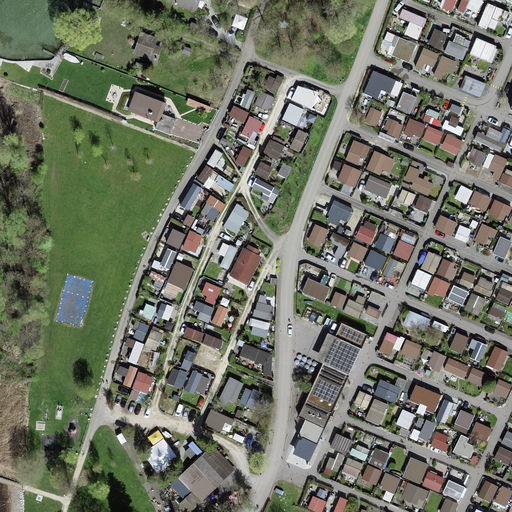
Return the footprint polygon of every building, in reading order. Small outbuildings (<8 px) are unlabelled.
[(198,0),(168,0),(169,0),(174,2),(174,4),(177,5),(178,3),(195,9),(198,0)] [(135,52),(149,57),(147,62),(155,64),(160,48),(153,46),(155,39),(141,34),(135,52)] [(158,122),(155,128),(170,134),(176,119),(161,114),(165,103),(137,92),(134,102),(136,103),(133,112),(158,122)] [(215,106),(192,98),(188,109),(211,117),(215,106)] [(343,388),(367,335),(341,323),(317,376),(343,388)] [(306,399),(298,416),(324,428),(332,410),(338,399),(312,387),(306,399)] [(226,476),(233,469),(212,446),(179,477),(193,492),(183,501),(185,504),(183,506),(188,511),(208,493),(204,489),(223,472),(226,476)]
